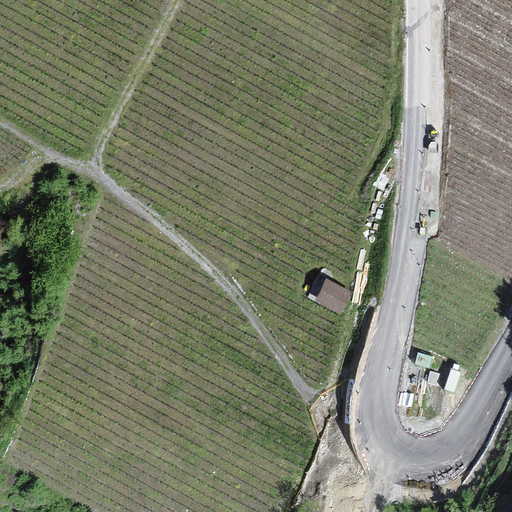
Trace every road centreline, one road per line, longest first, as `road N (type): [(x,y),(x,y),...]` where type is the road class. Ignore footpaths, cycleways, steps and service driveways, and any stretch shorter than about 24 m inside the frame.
road 1 (tertiary): [(511,352),(455,454),(425,472),(398,466),(382,444),(418,170),(420,0)]
road 2 (track): [(333,511),(325,435),(247,306),(101,175),(0,119)]
